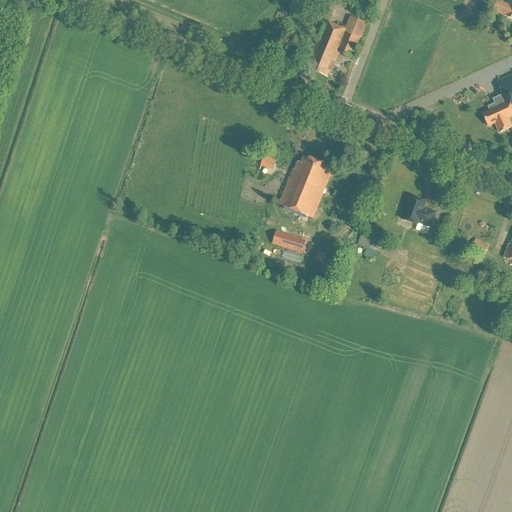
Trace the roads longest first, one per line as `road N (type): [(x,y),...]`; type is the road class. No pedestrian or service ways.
road 1 (secondary): [(342,112),(69,0)]
road 2 (secondary): [(511,183),(342,112)]
